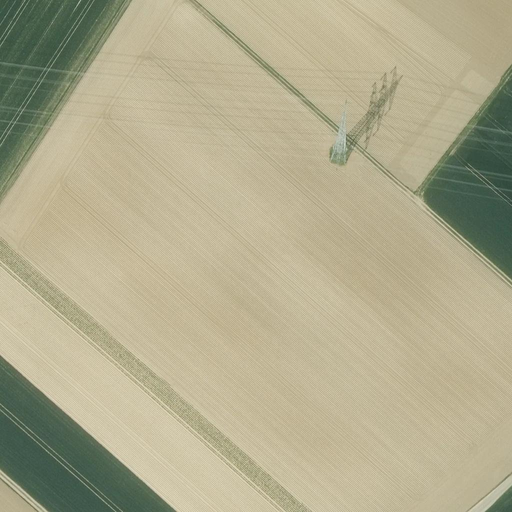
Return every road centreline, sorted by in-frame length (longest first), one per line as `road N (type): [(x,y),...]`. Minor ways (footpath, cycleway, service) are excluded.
road 1 (track): [(511,287),(186,0)]
road 2 (track): [(0,198),(127,0)]
road 3 (track): [(410,198),(511,67)]
